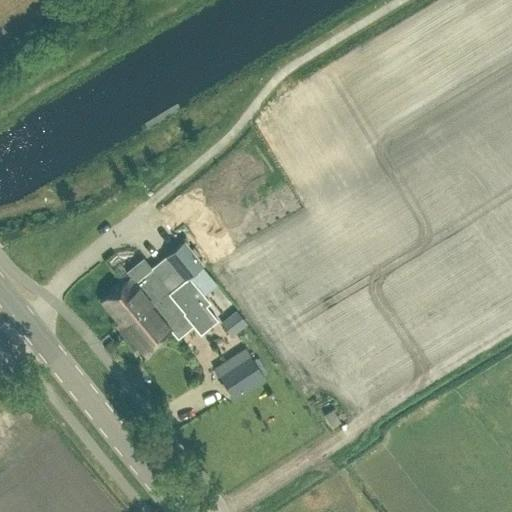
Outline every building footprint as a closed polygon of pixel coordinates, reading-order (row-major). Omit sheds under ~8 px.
[(185,243),(165,259),(182,279),(189,274),(202,264),(185,243)] [(130,275),(100,299),(122,326),(149,303),(169,292),(182,279),(165,259),(153,269),(152,270),(152,271),(137,283),(130,275)] [(149,303),(122,326),(142,351),(170,328),(168,325),(183,312),(200,333),(218,318),(205,303),(209,299),(189,274),(182,279),(169,292),(149,303)] [(220,378),(232,396),(264,375),(252,357),(220,378)] [(339,420),(332,408),(323,413),(331,425),(339,420)]
